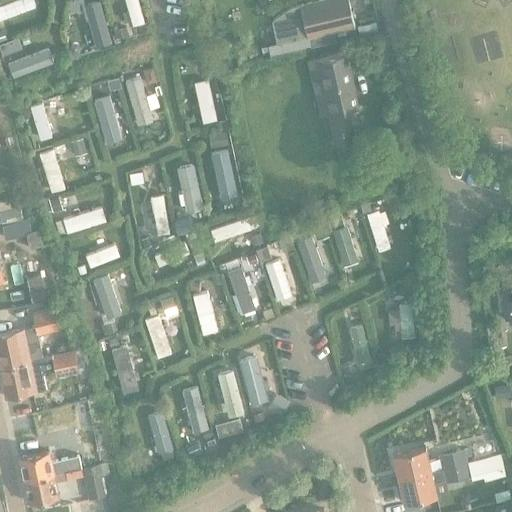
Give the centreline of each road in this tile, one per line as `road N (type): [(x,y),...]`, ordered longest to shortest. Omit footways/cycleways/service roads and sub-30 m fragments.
road 1 (unclassified): [(345,429),(435,384),(460,358),(448,207)]
road 2 (unclassified): [(448,207),(386,0)]
road 3 (unclassified): [(200,511),(345,429)]
